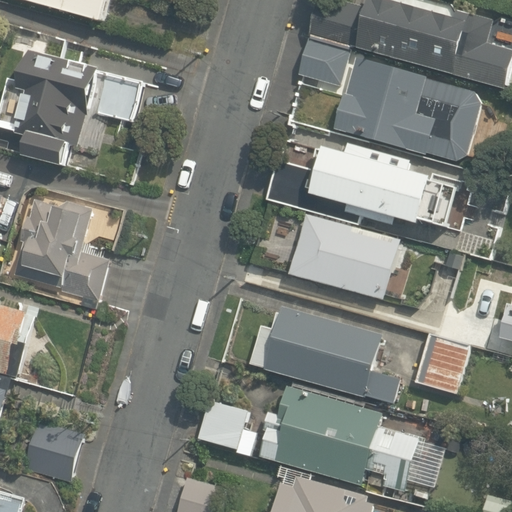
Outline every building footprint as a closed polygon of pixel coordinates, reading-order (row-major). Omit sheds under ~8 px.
[(26,0),(104,23),(109,20),(114,0),(26,0)] [(323,0),(314,36),(510,90),(511,80),(511,48),(493,43),(498,21),(463,12),(457,4),(441,0),(374,0),(370,14),(364,13),(366,7),(341,0),(323,0)] [(477,93),(479,86),(312,41),(302,76),(319,80),(317,87),(347,95),(337,132),(430,158),(432,154),(468,164),(484,105),(477,93)] [(81,155),(103,68),(32,49),(18,104),(11,102),(5,127),(6,128),(1,149),(69,167),(73,153),(81,155)] [(282,161),(271,200),(359,225),(361,218),(396,228),(398,223),(423,230),(424,226),(448,233),(450,227),(453,228),(465,187),(413,172),(416,161),(350,142),(348,150),(322,143),(314,170),(282,161)] [(0,228),(9,196),(0,193),(0,228)] [(19,277),(104,301),(115,259),(88,252),(99,210),(73,202),(63,207),(40,200),(35,218),(32,217),(25,242),(29,243),(19,277)] [(293,273),(386,299),(403,238),(309,213),(293,273)] [(0,371),(25,378),(34,344),(28,342),(36,313),(0,303),(0,371)] [(371,396),(400,404),(407,379),(378,371),(387,334),(287,308),(286,313),(282,312),(277,328),(266,325),(255,364),(271,368),(270,372),(371,398),(371,396)] [(421,383),(462,395),(476,347),(435,335),(421,383)] [(0,437),(12,391),(0,387),(0,437)] [(368,481),(409,493),(425,438),(384,426),(387,414),(292,387),(284,414),(272,410),(267,429),(269,430),(262,457),(366,486),(368,481)] [(203,439),(242,450),(253,413),(213,401),(203,439)] [(28,468),(77,481),(89,434),(40,421),(28,468)] [(376,511),(379,503),(373,502),(375,496),(303,476),(300,487),(287,484),(279,511),(376,511)] [(184,511),(226,511),(232,489),(193,479),(184,511)] [(0,511),(27,511),(29,506),(0,497),(0,511)]
